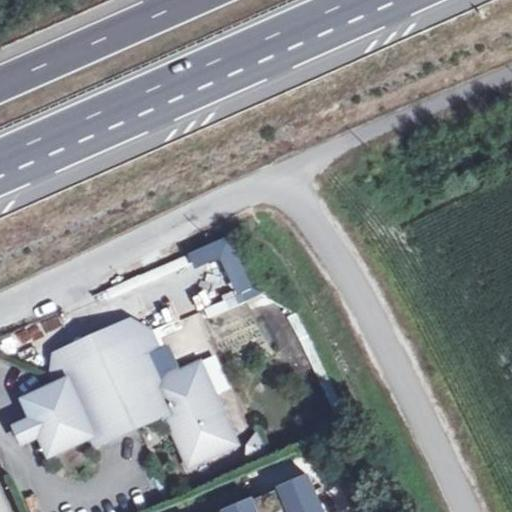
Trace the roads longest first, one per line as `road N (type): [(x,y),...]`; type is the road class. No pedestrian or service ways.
road 1 (unclassified): [(465,511),(373,321),(278,177),(0,308)]
road 2 (motorway): [(0,157),(358,0)]
road 3 (motorway): [(188,0),(0,82)]
